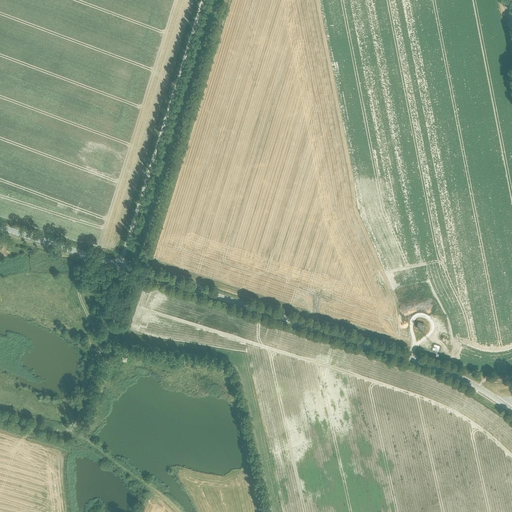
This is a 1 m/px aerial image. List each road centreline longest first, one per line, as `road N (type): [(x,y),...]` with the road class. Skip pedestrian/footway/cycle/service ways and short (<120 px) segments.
road 1 (tertiary): [(509,409),(447,371),(119,265)]
road 2 (unclassified): [(119,265),(203,0)]
road 3 (track): [(100,350),(229,377),(260,511)]
road 4 (track): [(100,350),(73,429),(0,417)]
road 5 (tertiary): [(119,265),(0,227)]
